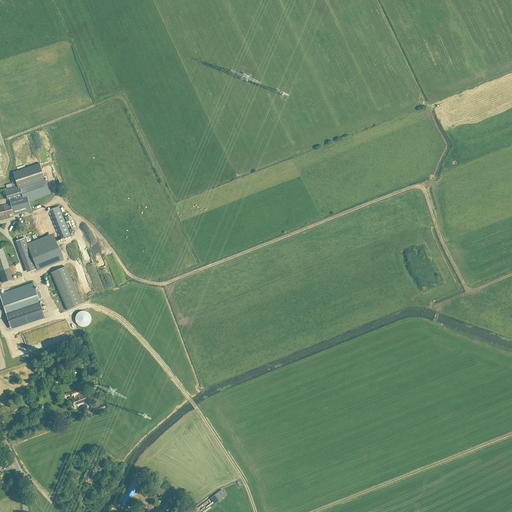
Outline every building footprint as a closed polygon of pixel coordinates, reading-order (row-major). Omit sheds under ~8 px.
[(20,169),(30,166),(27,157),(18,161),(20,169)] [(50,194),(45,178),(40,163),(13,172),(17,185),(5,189),(8,199),(9,199),(10,204),(13,212),(12,212),(12,215),(31,210),(29,201),(50,194)] [(13,212),(10,204),(0,206),(0,218),(12,215),(12,212),(13,212)] [(70,235),(58,206),(46,211),(58,240),(70,235)] [(58,247),(43,212),(36,215),(50,249),(49,249),(44,237),(28,244),(37,269),(55,263),(54,260),(60,258),(60,257),(59,257),(55,247),(58,247)] [(36,269),(26,240),(25,238),(16,241),(27,273),(36,269)] [(13,279),(3,249),(0,249),(0,274),(3,283),(13,279)] [(105,255),(110,266),(115,264),(111,253),(105,255)] [(82,304),(66,266),(51,273),(67,310),(82,304)] [(102,291),(97,282),(93,283),(97,293),(102,291)] [(33,283),(0,294),(0,295),(5,311),(11,329),(45,318),(39,300),(41,299),(42,297),(40,291),(38,290),(36,291),(33,283)] [(82,311),(81,311),(80,311),(80,312),(79,312),(78,313),(77,313),(77,314),(76,314),(76,315),(76,316),(75,317),(75,318),(75,319),(75,320),(76,321),(76,322),(76,323),(77,323),(77,324),(78,325),(79,326),(80,326),(81,326),(82,327),(83,327),(84,327),(85,327),(86,326),(87,326),(88,325),(89,324),(90,324),(90,323),(90,322),(91,322),(91,321),(91,320),(91,319),(91,318),(91,317),(91,316),(90,315),(90,314),(89,313),(88,312),(87,312),(87,311),(86,311),(85,311),(84,311),(83,311),(82,311)] [(71,398),(74,407),(90,402),(87,393),(75,397),(75,395),(80,394),(79,390),(71,393),(72,396),(73,396),(73,397),(71,398)] [(106,409),(104,404),(96,406),(98,412),(106,409)] [(86,461),(90,464),(93,459),(87,456),(85,460),(86,461)] [(89,471),(88,473),(85,478),(90,481),(93,475),(94,474),(89,471)] [(135,477),(121,505),(127,508),(141,480),(135,477)] [(163,495),(168,488),(155,480),(151,488),(163,495)] [(177,499),(175,497),(176,496),(172,492),(169,490),(163,497),(166,499),(163,501),(163,502),(160,505),(165,509),(168,505),(172,509),(178,503),(177,499)] [(219,501),(225,496),(221,490),(214,495),(219,501)]
